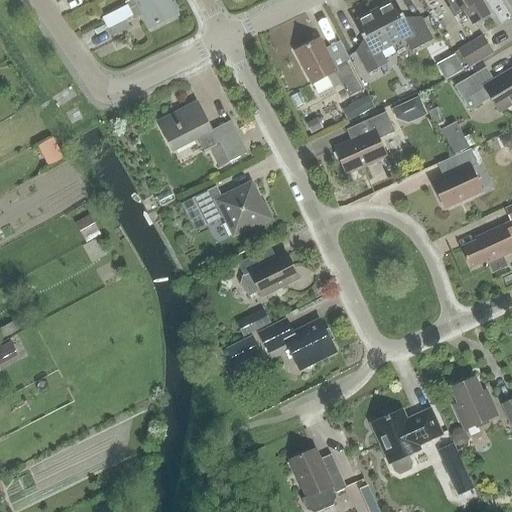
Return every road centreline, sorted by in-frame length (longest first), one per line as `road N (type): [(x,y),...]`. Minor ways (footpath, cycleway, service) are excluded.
road 1 (residential): [(226,39),(105,90),(90,81),(36,0)]
road 2 (residential): [(322,230),(226,39)]
road 3 (residential): [(458,321),(426,250),(406,226),(377,213),(322,230)]
road 4 (residential): [(378,349),(322,230)]
